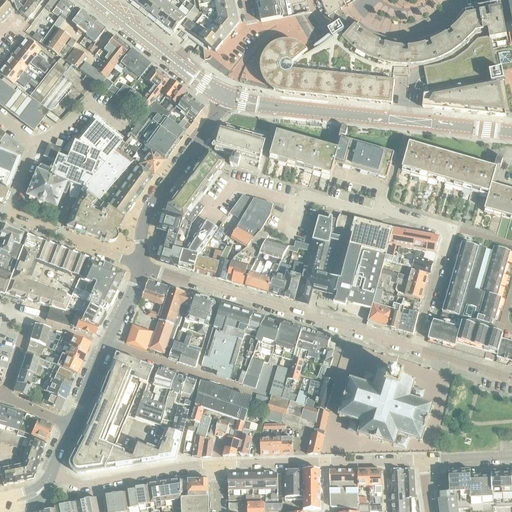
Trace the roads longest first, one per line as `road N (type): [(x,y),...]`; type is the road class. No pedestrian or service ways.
road 1 (residential): [(416,350),(453,231),(233,185),(216,209),(173,176)]
road 2 (tertiary): [(511,131),(305,111),(224,94)]
road 3 (residential): [(139,266),(416,350)]
road 4 (residential): [(217,463),(87,485),(52,473)]
road 5 (tertiary): [(224,94),(93,0)]
road 6 (residential): [(251,394),(107,343)]
road 7 (residential): [(6,215),(139,266)]
